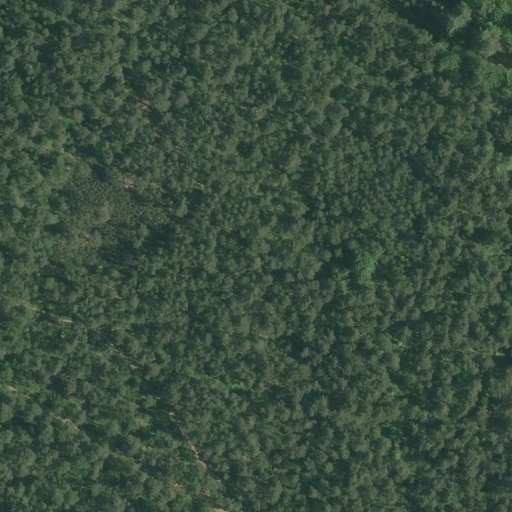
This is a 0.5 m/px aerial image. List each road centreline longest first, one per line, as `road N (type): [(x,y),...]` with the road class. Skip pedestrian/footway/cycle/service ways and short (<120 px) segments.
road 1 (track): [(221,511),(0,382)]
road 2 (track): [(511,70),(393,0)]
